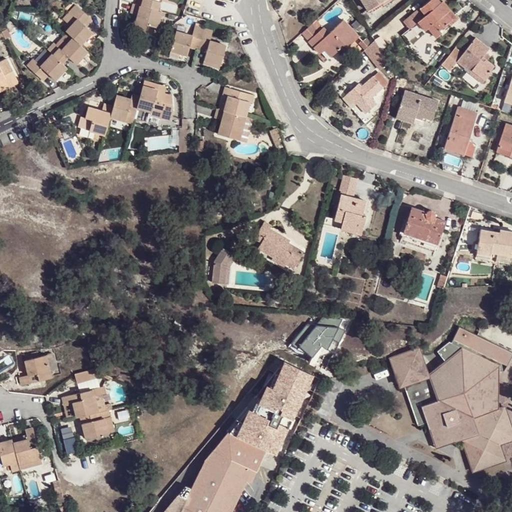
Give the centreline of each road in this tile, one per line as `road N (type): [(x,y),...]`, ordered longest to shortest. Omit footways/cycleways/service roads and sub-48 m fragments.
road 1 (residential): [(511,206),(350,151),(313,130),(274,60),(257,0)]
road 2 (residential): [(0,129),(118,66)]
